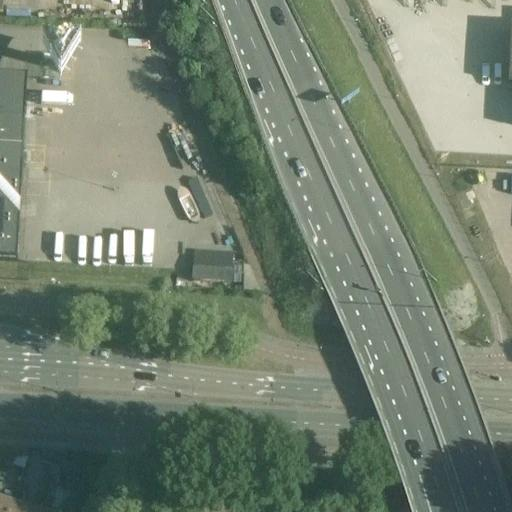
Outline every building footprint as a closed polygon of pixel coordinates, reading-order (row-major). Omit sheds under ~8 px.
[(0,262),(17,264),(17,263),(27,79),(0,77),(0,262)] [(233,259),(194,257),(192,283),(232,286),(233,259)] [(51,467),(55,456),(47,453),(31,452),(25,468),(39,473),(43,464),(51,467)] [(6,453),(2,464),(11,467),(15,456),(6,453)] [(55,456),(51,467),(60,470),(64,459),(55,456)] [(69,468),(69,473),(86,478),(92,462),(76,457),(73,469),(69,468)] [(0,511),(11,511),(13,508),(0,503),(0,511)]
